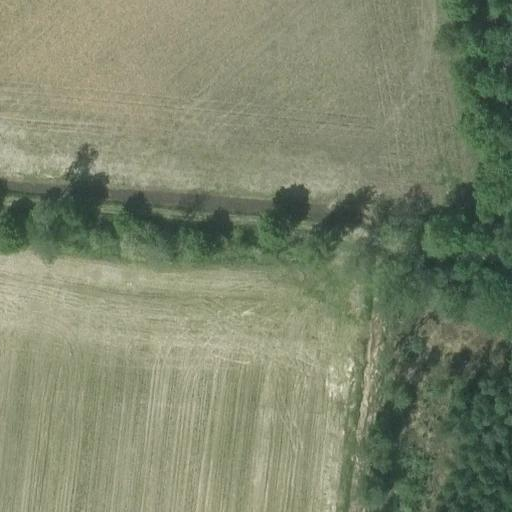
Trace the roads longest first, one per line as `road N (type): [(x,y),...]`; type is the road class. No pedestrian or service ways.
road 1 (track): [(0,206),(392,250)]
road 2 (track): [(392,250),(511,260)]
